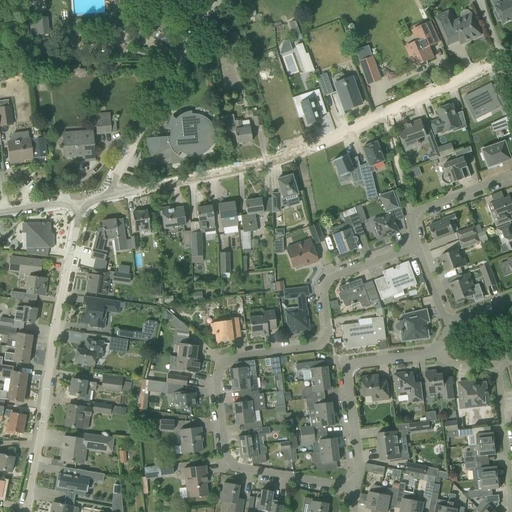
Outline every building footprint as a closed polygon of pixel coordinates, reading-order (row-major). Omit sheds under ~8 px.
[(511,0),(507,0),(494,6),(496,11),(494,12),(498,21),(501,20),(503,25),(508,22),(511,20),(511,0)] [(453,21),(449,10),(436,16),(448,45),(460,40),(461,44),(481,35),(471,13),(453,21)] [(47,18),(29,19),(30,36),(48,34),(47,18)] [(438,42),(430,23),(412,31),(417,42),(406,47),(414,66),(433,58),(429,47),(438,42)] [(158,41),(164,45),(170,49),(178,35),(167,28),(158,41)] [(313,71),(307,54),(305,55),(303,48),(296,51),(299,57),(301,56),(304,64),(302,65),(305,74),(313,71)] [(372,57),(358,62),(362,74),(376,69),(372,57)] [(27,70),(28,74),(52,71),(51,66),(27,70)] [(425,73),(428,80),(437,76),(434,69),(425,73)] [(326,74),(316,77),(323,97),(333,93),(326,74)] [(351,108),(355,107),(361,104),(352,78),(342,81),(334,84),(336,92),(343,109),(350,106),(351,108)] [(493,83),(465,96),(473,113),(488,105),(492,112),(503,107),(506,112),(511,109),(511,99),(509,89),(499,95),(493,83)] [(325,114),(319,94),(312,96),(313,99),(301,103),(299,97),(292,99),(298,118),(305,116),(307,124),(320,120),(319,116),(325,114)] [(0,101),(0,127),(13,125),(10,106),(9,106),(8,100),(0,101)] [(441,119),(431,123),(435,134),(445,131),(445,132),(460,127),(452,105),(437,110),(441,119)] [(252,112),(254,127),(262,126),(260,111),(252,112)] [(95,115),(97,134),(111,133),(109,114),(95,115)] [(511,114),(491,124),(494,132),(511,125),(511,114)] [(168,140),(168,141),(168,142),(169,143),(169,144),(169,145),(170,146),(170,147),(171,149),(172,151),(174,152),(175,154),(176,155),(180,151),(182,149),(188,152),(187,154),(189,155),(191,155),(192,155),(194,155),(196,155),(198,155),(199,154),(201,154),(203,153),(204,152),(205,151),(207,150),(208,149),(209,148),(210,146),(211,145),(212,143),(212,141),(213,140),(213,138),(213,136),(213,135),(213,133),(213,131),(212,129),(212,128),(211,126),(210,125),(209,123),(208,122),(207,121),(206,120),(204,119),(203,118),(201,117),(200,116),(198,116),(196,116),(194,115),(193,115),(191,115),(189,116),(188,116),(186,117),(184,117),(183,118),(181,119),(180,120),(179,122),(178,123),(177,124),(176,126),(175,127),(174,129),(174,131),(174,132),(173,134),(173,136),(174,138),(174,139),(168,140)] [(224,117),(224,121),(226,131),(234,130),(236,144),(252,141),(249,127),(243,128),(242,120),(234,122),(233,115),(224,117)] [(419,139),(427,136),(421,120),(404,126),(405,131),(399,133),(405,149),(421,144),(419,139)] [(82,156),(82,161),(95,160),(92,131),(63,134),(64,158),(82,156)] [(426,136),(431,148),(437,146),(432,134),(426,136)] [(18,160),(32,158),(30,138),(7,141),(10,163),(18,162),(18,160)] [(43,138),(31,140),(33,158),(46,156),(43,138)] [(160,138),(146,139),(146,140),(146,141),(146,142),(146,143),(147,145),(147,146),(147,147),(147,148),(148,149),(148,150),(148,152),(149,153),(149,154),(150,154),(150,155),(150,156),(151,157),(163,151),(163,150),(163,149),(162,148),(162,147),(161,146),(161,144),(161,143),(160,142),(160,141),(160,140),(160,139),(160,138)] [(369,145),(362,148),(366,159),(365,159),(366,164),(359,166),(362,181),(367,202),(377,197),(375,190),(371,173),(375,172),(372,165),(383,161),(379,150),(380,150),(378,144),(377,145),(376,143),(374,143),(374,142),(369,144),(369,145)] [(437,148),(440,157),(454,152),(451,143),(437,148)] [(501,145),(480,153),(483,162),(481,163),(484,172),(491,170),(495,168),(495,166),(507,162),(501,145)] [(442,179),(442,180),(442,181),(443,182),(444,182),(445,183),(446,184),(447,184),(448,184),(449,184),(450,184),(451,184),(471,177),(463,155),(472,152),(471,147),(455,153),(457,159),(444,164),(448,176),(448,177),(442,179)] [(332,160),(340,177),(350,172),(354,183),(362,181),(359,166),(358,161),(350,163),(346,154),(332,160)] [(297,188),(295,181),(293,182),(291,175),(277,180),(280,190),(277,191),(278,194),(271,194),(272,213),(280,213),(280,207),(287,205),(285,199),(298,195),(296,189),(297,188)] [(379,197),(385,213),(400,207),(396,190),(379,197)] [(491,213),(496,227),(511,221),(511,218),(509,210),(511,209),(511,201),(510,197),(492,203),(495,211),(491,213)] [(241,233),(241,250),(258,247),(257,240),(249,241),(247,232),(257,231),(254,215),(263,213),(261,199),(244,201),(247,217),(241,218),(243,233),(241,233)] [(238,226),(237,217),(236,217),(236,213),(234,203),(218,205),(219,215),(220,219),(222,229),(238,226)] [(354,207),(357,214),(363,212),(360,205),(354,207)] [(198,233),(190,233),(190,246),(191,257),(202,257),(201,234),(215,232),(214,224),(213,216),(212,206),(196,209),(200,230),(197,230),(198,233)] [(185,226),(183,207),(171,209),(171,207),(159,209),(160,220),(162,220),(163,231),(172,230),(172,228),(185,226)] [(132,213),(135,233),(150,231),(147,211),(132,213)] [(332,235),(335,245),(339,255),(357,248),(355,243),(356,242),(357,241),(357,240),(357,239),(356,238),(355,237),(354,237),(353,237),(350,229),(361,226),(356,214),(342,219),(347,230),(332,235)] [(391,214),(371,221),(376,231),(374,232),(377,241),(398,233),(391,214)] [(429,226),(435,241),(454,234),(451,224),(458,221),(455,214),(441,220),(442,221),(429,226)] [(96,236),(90,258),(95,259),(104,262),(106,252),(102,251),(105,240),(113,239),(115,252),(126,250),(131,249),(130,239),(125,240),(123,229),(122,219),(102,222),(102,228),(98,229),(97,233),(98,233),(97,237),(96,236)] [(22,224),(22,233),(25,233),(25,248),(26,248),(26,254),(36,255),(36,248),(53,248),(53,235),(49,235),(49,224),(45,224),(45,223),(42,223),(42,224),(22,224)] [(307,227),(313,245),(324,241),(318,224),(307,227)] [(501,227),(496,229),(501,245),(506,243),(508,250),(511,249),(511,248),(511,226),(511,224),(501,227)] [(456,233),(459,241),(477,234),(475,227),(474,226),(456,233)] [(190,231),(181,232),(183,247),(190,246),(190,233),(190,231)] [(485,232),(482,233),(478,234),(481,242),(480,242),(482,247),(489,244),(485,232)] [(477,234),(459,241),(462,249),(480,242),(481,242),(478,234),(477,234)] [(136,236),(130,237),(130,239),(131,249),(131,250),(138,249),(136,236)] [(317,262),(314,252),(309,239),(286,248),(289,258),(293,268),(295,267),(296,270),(303,267),(302,265),(303,264),(304,267),(310,265),(317,262)] [(440,256),(446,273),(467,266),(464,258),(461,259),(457,250),(440,256)] [(229,253),(219,253),(220,274),(230,273),(229,253)] [(9,267),(8,272),(24,274),(29,275),(26,294),(25,294),(11,292),(10,298),(35,301),(36,295),(44,296),(46,278),(40,278),(42,262),(36,261),(10,257),(9,267)] [(507,261),(499,265),(500,268),(504,277),(511,274),(511,257),(506,259),(507,261)] [(374,281),(377,290),(381,301),(403,293),(402,290),(416,285),(408,262),(399,265),(400,268),(393,270),(392,268),(382,272),(384,277),(374,281)] [(481,266),(485,278),(488,287),(496,284),(488,264),(481,266)] [(88,275),(86,292),(96,293),(108,295),(110,279),(112,279),(114,272),(102,271),(93,270),(92,270),(91,275),(88,275)] [(112,282),(129,284),(131,275),(114,272),(112,279),(112,282)] [(460,280),(450,284),(457,301),(466,297),(467,300),(472,298),(472,295),(473,295),(470,288),(473,287),(468,273),(459,277),(460,280)] [(351,305),(351,306),(354,305),(354,304),(359,303),(361,307),(363,308),(370,305),(376,302),(379,301),(371,281),(362,285),(360,279),(349,283),(350,285),(346,286),(345,285),(339,287),(338,289),(339,294),(338,295),(340,301),(342,300),(344,306),(346,307),(351,305)] [(283,290),(283,291),(284,290),(282,282),(274,283),(276,291),(283,290)] [(284,290),(283,291),(284,299),(298,298),(297,289),(284,290)] [(201,292),(193,292),(193,301),(202,300),(201,292)] [(80,320),(80,323),(89,324),(89,327),(104,329),(105,319),(105,318),(106,312),(118,314),(119,307),(120,302),(94,299),(83,297),(82,305),(86,306),(84,315),(83,315),(81,315),(80,320)] [(285,312),(287,323),(288,333),(309,330),(306,309),(304,299),(296,300),(298,310),(285,312)] [(15,310),(14,320),(24,322),(34,324),(36,309),(26,307),(23,307),(16,306),(15,310)] [(178,346),(176,357),(195,360),(196,360),(197,346),(187,345),(189,330),(164,308),(161,319),(171,320),(170,328),(174,329),(172,345),(175,345),(175,346),(178,346)] [(358,323),(341,325),(343,341),(343,344),(344,349),(377,345),(377,341),(385,340),(384,330),(381,308),(375,310),(376,318),(358,320),(358,323)] [(262,315),(249,317),(251,336),(261,335),(261,337),(268,336),(267,330),(276,329),(274,310),(261,312),(262,315)] [(401,341),(401,342),(407,341),(409,342),(411,341),(428,338),(427,329),(426,328),(425,327),(424,327),(423,323),(424,323),(424,322),(425,322),(425,321),(423,311),(402,316),(403,321),(398,322),(398,323),(397,323),(396,324),(395,325),(395,326),(395,327),(395,329),(396,330),(398,331),(400,331),(400,334),(401,340),(401,341)] [(0,317),(0,326),(3,327),(11,329),(12,319),(0,317)] [(213,324),(210,324),(211,335),(215,334),(216,342),(233,340),(233,338),(240,337),(238,318),(228,319),(228,321),(213,323),(213,324)] [(14,348),(30,350),(32,336),(7,332),(6,347),(14,348)] [(134,333),(133,339),(144,341),(144,342),(154,344),(156,336),(134,333)] [(107,351),(125,353),(127,340),(109,338),(107,351)] [(82,366),(94,367),(95,358),(101,360),(104,342),(86,340),(84,350),(76,349),(74,363),(82,364),(82,366)] [(30,350),(14,348),(13,354),(5,353),(3,361),(28,364),(30,350)] [(195,360),(176,357),(174,371),(198,374),(199,360),(196,360),(195,360)] [(280,374),(278,358),(269,359),(271,376),(280,374)] [(229,370),(230,381),(256,377),(255,370),(254,360),(246,362),(246,368),(229,370)] [(310,380),(310,381),(328,378),(326,367),(312,369),(311,362),(295,365),(296,371),(302,370),(303,381),(310,380)] [(9,380),(8,386),(24,389),(26,374),(9,371),(10,366),(1,365),(0,365),(0,373),(2,373),(1,378),(9,380)] [(425,372),(428,395),(441,393),(442,401),(454,399),(451,378),(444,379),(443,374),(437,375),(436,370),(425,372)] [(394,374),(395,384),(396,397),(407,396),(408,403),(423,402),(421,382),(414,383),(413,373),(406,374),(405,373),(394,374)] [(122,382),(123,377),(103,374),(101,389),(120,392),(120,391),(129,393),(131,383),(122,382)] [(168,383),(186,386),(187,377),(167,374),(165,383),(168,383)] [(360,389),(361,396),(364,396),(364,397),(372,396),(372,402),(389,400),(387,379),(379,380),(379,375),(361,377),(363,389),(360,389)] [(239,397),(241,397),(241,396),(258,394),(256,377),(230,381),(232,391),(238,391),(239,397)] [(305,400),(313,398),(315,398),(314,392),(329,390),(328,378),(310,381),(311,387),(304,388),(301,392),(302,400),(305,400)] [(87,382),(82,381),(72,379),(71,387),(68,388),(68,392),(70,393),(69,395),(77,396),(77,400),(88,402),(90,390),(95,391),(96,383),(87,382)] [(166,394),(168,383),(148,381),(147,391),(166,394)] [(460,395),(459,395),(460,408),(489,405),(488,394),(488,392),(486,392),(485,384),(484,384),(482,383),(477,383),(476,385),(470,385),(470,382),(459,383),(460,395)] [(26,394),(27,390),(26,389),(24,389),(8,386),(7,392),(0,390),(0,404),(4,405),(4,400),(22,402),(23,395),(25,395),(26,394)] [(196,407),(195,393),(186,394),(185,391),(173,393),(174,403),(180,403),(181,409),(196,407)] [(233,403),(235,414),(253,412),(259,411),(258,409),(264,408),(263,394),(258,394),(241,396),(241,397),(242,402),(233,403)] [(308,417),(309,417),(332,414),(331,403),(314,405),(313,398),(305,400),(306,409),(308,410),(308,417)] [(65,426),(75,428),(87,429),(89,417),(90,417),(91,412),(110,415),(111,406),(93,403),(92,409),(68,405),(67,410),(68,410),(67,417),(66,417),(65,426)] [(4,405),(0,404),(0,419),(1,420),(2,416),(7,417),(6,417),(9,418),(8,421),(6,421),(4,433),(14,435),(15,432),(22,433),(24,424),(23,423),(24,416),(13,414),(14,411),(3,410),(4,405)] [(275,410),(276,416),(285,415),(284,408),(275,410)] [(253,412),(235,414),(236,425),(254,423),(253,412)] [(299,428),(300,436),(313,435),(313,428),(334,426),(332,414),(309,417),(310,426),(299,428)] [(159,430),(173,431),(174,421),(160,420),(153,420),(152,428),(159,429),(159,430)] [(409,423),(410,433),(430,430),(429,425),(429,421),(409,423)] [(457,421),(444,423),(445,432),(458,430),(457,421)] [(129,427),(125,429),(125,434),(129,436),(133,434),(133,429),(129,427)] [(237,437),(239,448),(257,446),(256,440),(258,440),(260,439),(262,437),(263,435),(269,434),(269,427),(261,428),(257,429),(243,430),(244,436),(237,437)] [(179,445),(181,454),(202,452),(201,441),(202,441),(201,428),(178,430),(180,445),(179,445)] [(469,446),(495,444),(494,433),(474,435),(474,428),(458,430),(458,436),(468,435),(469,445),(469,446)] [(376,441),(377,448),(398,445),(397,438),(401,437),(401,436),(408,435),(407,430),(401,431),(400,431),(377,434),(378,441),(376,441)] [(62,444),(64,445),(63,449),(62,448),(61,461),(84,464),(86,449),(111,453),(113,439),(78,434),(77,439),(63,437),(62,444)] [(311,444),(313,453),(320,452),(337,450),(335,438),(318,440),(318,442),(314,442),(313,435),(300,436),(301,445),(311,444)] [(279,443),(280,451),(289,449),(288,442),(279,443)] [(463,455),(464,464),(469,464),(477,463),(476,456),(478,456),(496,455),(495,444),(469,446),(469,452),(467,452),(463,455)] [(257,446),(239,448),(240,459),(251,458),(252,464),(266,463),(265,454),(266,453),(265,448),(264,446),(264,445),(257,446)] [(398,445),(377,448),(378,454),(380,454),(381,461),(390,460),(390,462),(409,460),(409,454),(402,455),(401,452),(399,452),(398,445)] [(320,452),(313,453),(314,461),(314,463),(316,464),(318,464),(318,468),(325,467),(324,463),(338,461),(337,450),(320,452)] [(0,469),(11,472),(14,458),(0,455),(0,469)] [(418,474),(424,475),(424,476),(425,476),(427,466),(407,463),(405,472),(413,473),(418,474)] [(473,481),(474,481),(474,480),(481,480),(498,478),(497,467),(477,469),(477,463),(469,464),(464,464),(465,471),(472,470),(473,481)] [(151,467),(152,476),(160,475),(160,476),(173,474),(172,464),(151,467)] [(373,465),(372,473),(383,475),(385,467),(373,465)] [(207,478),(206,466),(183,469),(186,499),(208,496),(206,483),(208,483),(207,478)] [(63,475),(60,474),(59,479),(57,479),(55,491),(65,493),(66,489),(76,491),(75,494),(85,496),(87,479),(102,482),(104,474),(78,470),(77,477),(63,475)] [(431,499),(432,495),(435,477),(429,476),(425,498),(431,499)] [(499,489),(498,478),(481,480),(482,490),(499,489)] [(220,500),(219,502),(227,503),(225,511),(241,511),(243,500),(237,499),(239,486),(223,483),(222,492),(220,492),(219,500),(220,500)] [(390,494),(397,495),(399,484),(393,483),(390,494)] [(399,511),(411,511),(413,500),(415,494),(404,492),(405,485),(399,484),(397,495),(403,496),(399,511)] [(369,492),(366,509),(371,510),(371,511),(376,511),(381,487),(375,486),(373,485),(370,490),(369,492)] [(376,511),(381,511),(387,511),(389,503),(390,496),(385,495),(387,488),(385,487),(381,487),(376,511)] [(254,510),(267,511),(266,511),(282,511),(283,506),(276,505),(277,501),(272,500),(273,492),(261,490),(260,498),(256,498),(254,510)] [(480,497),(480,490),(468,491),(468,498),(480,497)] [(112,493),(112,503),(121,503),(120,493),(112,493)] [(488,505),(480,511),(495,511),(492,509),(499,502),(499,495),(484,497),(484,501),(488,505)] [(304,498),(302,511),(326,511),(328,504),(322,503),(323,500),(317,500),(317,502),(311,501),(311,499),(304,498)] [(413,500),(411,511),(422,511),(424,503),(413,500)] [(434,511),(445,511),(448,502),(442,500),(441,506),(436,505),(434,511)] [(463,511),(464,508),(461,507),(458,509),(453,508),(454,503),(448,502),(445,511),(463,511)] [(77,511),(78,510),(77,508),(52,503),(50,511),(77,511)]
